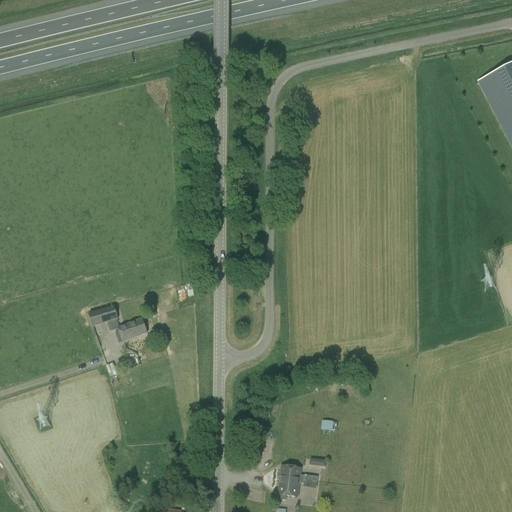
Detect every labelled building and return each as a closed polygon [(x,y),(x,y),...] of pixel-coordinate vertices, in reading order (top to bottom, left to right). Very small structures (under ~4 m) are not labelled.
[(511,67),(479,84),(511,148),(511,67)] [(88,313),(92,328),(117,320),(113,305),(88,313)] [(123,342),(147,334),(141,319),(120,327),(117,328),(119,332),(115,333),(117,339),(121,338),(123,342)] [(110,377),(117,374),(113,364),(106,366),(110,377)] [(322,430),(333,431),(334,421),(322,421),(322,430)] [(279,498),(278,501),(285,501),(286,496),(297,498),(298,484),(303,485),(304,481),(304,477),(299,476),(300,469),(282,467),(280,482),(279,495),(279,498)] [(305,475),(304,487),(317,488),(318,476),(305,475)]
